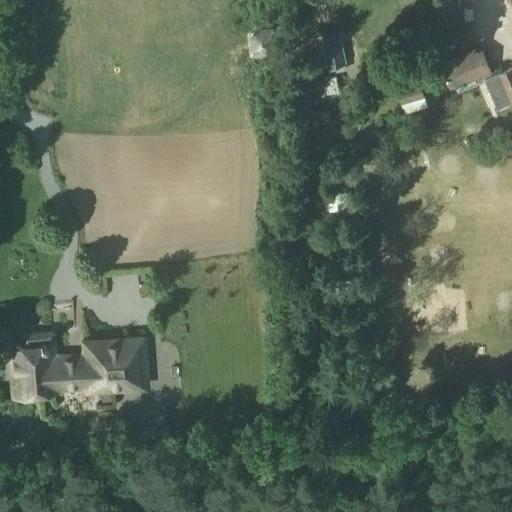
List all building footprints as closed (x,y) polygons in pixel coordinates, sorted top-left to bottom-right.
[(324,14),(324,0),(305,1),(305,15),(324,14)] [(463,6),(435,9),(437,28),(465,25),(463,6)] [(431,10),(413,12),(414,24),(433,22),(431,10)] [(247,32),(246,34),(247,57),(248,57),(249,58),(250,58),(251,59),(274,58),(275,57),(276,57),(276,56),(277,55),(277,54),(275,31),(275,30),(274,29),(273,28),(271,28),(250,29),(249,30),(248,31),(247,31),(247,32)] [(338,34),(319,38),(326,68),(327,67),(328,73),(344,69),(343,64),(344,64),(338,34)] [(480,48),(440,65),(449,86),(482,73),(496,108),(511,101),(511,67),(491,76),(480,48)] [(436,54),(411,62),(416,78),(441,70),(436,54)] [(394,89),(412,83),(407,69),(389,75),(394,89)] [(348,72),(323,77),(326,94),(351,88),(348,72)] [(417,83),(395,90),(401,107),(423,100),(417,83)] [(310,97),(293,101),(297,128),(315,125),(313,112),(310,97)] [(327,109),(313,112),(315,125),(330,122),(327,109)] [(429,142),(428,162),(449,163),(450,142),(429,142)] [(511,145),(503,148),(509,168),(511,166),(511,145)] [(316,166),(317,147),(296,146),(295,165),(316,166)] [(367,156),(371,174),(392,169),(388,151),(367,156)] [(467,153),(468,172),(488,171),(487,152),(467,153)] [(432,216),(433,200),(414,199),(414,216),(432,216)] [(416,238),(417,259),(436,258),(434,237),(416,238)] [(464,286),(467,303),(484,301),(481,284),(464,286)] [(14,370),(10,369),(11,394),(54,391),(54,390),(152,382),(149,340),(80,345),(80,352),(53,353),(52,331),(18,333),(18,344),(12,344),(14,370)]
